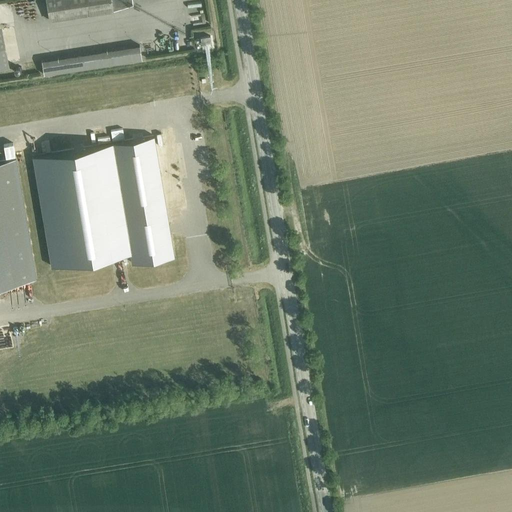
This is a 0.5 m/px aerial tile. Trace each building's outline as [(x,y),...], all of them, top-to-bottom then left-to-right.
[(46,0),(50,20),(113,11),(113,7),(133,4),(131,0),(46,0)] [(1,26),(0,25),(0,68),(9,67),(1,26)] [(142,45),(64,58),(43,61),(46,75),(144,59),(142,45)] [(63,263),(64,270),(74,269),(73,262),(92,258),(93,265),(103,264),(102,257),(130,252),(132,262),(174,255),(165,206),(179,204),(168,134),(153,137),(153,136),(33,156),(52,265),(63,263)] [(0,161),(0,284),(35,279),(16,159),(0,161)] [(0,349),(18,345),(15,334),(20,333),(18,324),(0,328),(0,349)]
